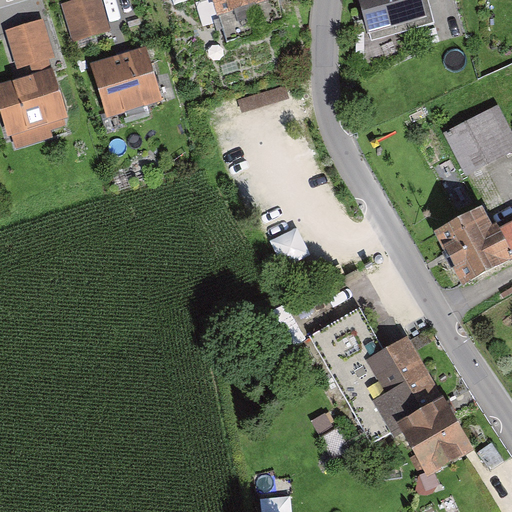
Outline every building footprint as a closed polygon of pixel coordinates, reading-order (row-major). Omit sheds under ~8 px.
[(101,0),(83,0),(61,7),(74,45),(112,34),(101,0)] [(208,0),(210,3),(212,3),(218,23),(221,22),(228,47),(257,39),(256,35),(288,26),(279,0),(208,0)] [(358,0),(368,38),(370,38),(372,45),(435,29),(428,0),(358,0)] [(44,22),(6,33),(17,72),(31,68),(51,63),(57,62),(44,22)] [(147,50),(91,68),(107,123),(163,106),(147,50)] [(51,63),(31,68),(33,79),(53,72),(51,63)] [(69,123),(53,72),(33,79),(0,89),(0,115),(8,142),(12,140),(15,152),(54,141),(52,135),(67,130),(65,124),(69,123)] [(241,96),(245,109),(291,96),(287,83),(241,96)] [(511,133),(499,108),(443,136),(466,180),(511,155),(511,133)] [(483,213),(434,238),(462,292),(511,267),(511,227),(501,233),(499,228),(492,231),(483,213)] [(272,238),(284,266),(312,255),(300,227),(272,238)] [(408,341),(387,354),(361,311),(311,340),(374,448),(391,437),(395,442),(402,438),(428,483),(475,457),(408,341)] [(264,511),(293,511),(293,495),(264,497),(264,511)]
